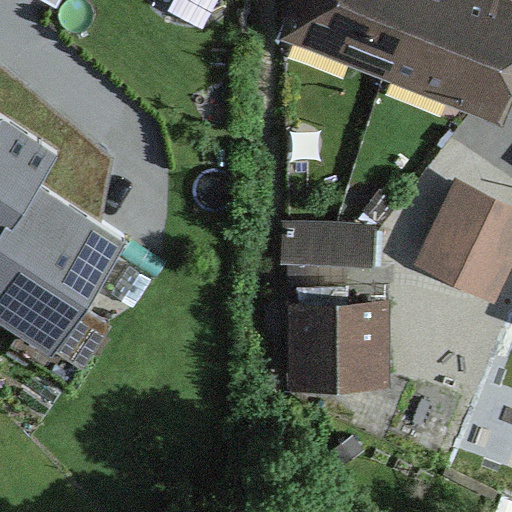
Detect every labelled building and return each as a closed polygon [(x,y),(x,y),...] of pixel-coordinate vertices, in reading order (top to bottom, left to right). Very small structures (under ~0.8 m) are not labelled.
[(394,61),(417,0),(296,0),(288,22),(394,61)] [(500,101),(511,69),(511,0),(417,0),(394,61),(500,101)] [(57,138),(0,96),(0,220),(3,223),(0,227),(0,274),(68,325),(139,228),(43,158),(57,138)] [(511,272),(511,209),(466,186),(430,257),(501,293),(511,272)] [(384,231),(306,228),(305,274),(382,276),(384,231)] [(404,296),(305,302),(310,380),(408,374),(404,296)]
